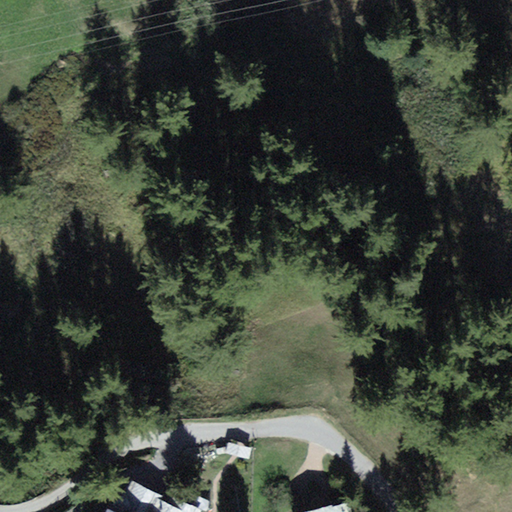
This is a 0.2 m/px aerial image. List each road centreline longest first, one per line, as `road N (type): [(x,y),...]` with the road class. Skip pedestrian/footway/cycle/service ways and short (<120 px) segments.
road 1 (track): [(0,510),(31,505),(126,441),(285,427)]
road 2 (unclassified): [(285,427),(319,431),(370,466),(401,511)]
